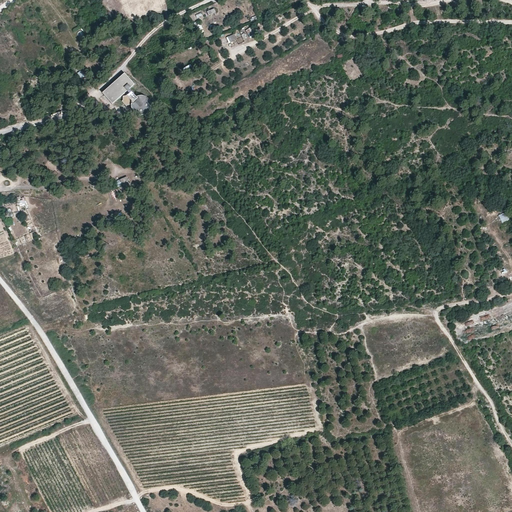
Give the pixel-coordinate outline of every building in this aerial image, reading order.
[(220,39),(223,45),(236,39),(233,33),(220,39)] [(191,64),(183,68),(185,73),(194,69),(191,64)] [(102,92),(112,104),(127,91),(129,94),(125,96),(123,96),(123,100),(122,101),(126,105),(127,104),(131,105),(131,109),(133,112),(135,115),(139,116),(143,116),(146,114),(149,111),(150,106),(150,102),(149,100),(147,97),(143,95),(137,95),(136,96),(129,89),(134,85),(124,73),(102,92)] [(131,185),(128,180),(126,176),(114,182),(117,188),(122,185),(125,188),(131,185)] [(26,199),(16,200),(18,210),(21,210),(20,206),(27,205),(26,199)] [(505,212),(498,215),(502,223),(509,220),(505,212)]
